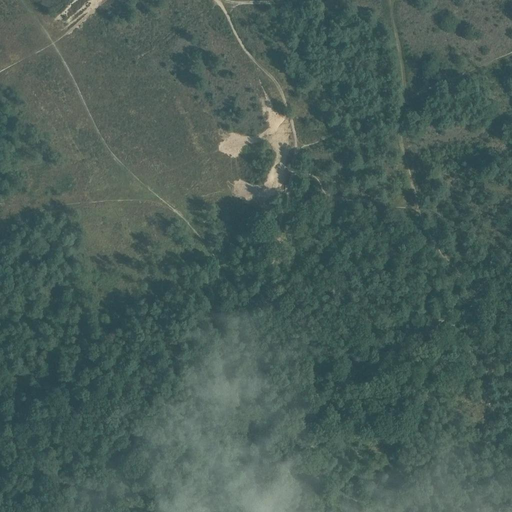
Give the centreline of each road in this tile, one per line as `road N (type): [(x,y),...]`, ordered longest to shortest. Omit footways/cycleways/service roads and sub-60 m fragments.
road 1 (track): [(511,257),(462,304),(347,379),(258,474)]
road 2 (track): [(487,302),(427,222),(400,137),(406,99)]
road 3 (track): [(296,149),(406,99)]
